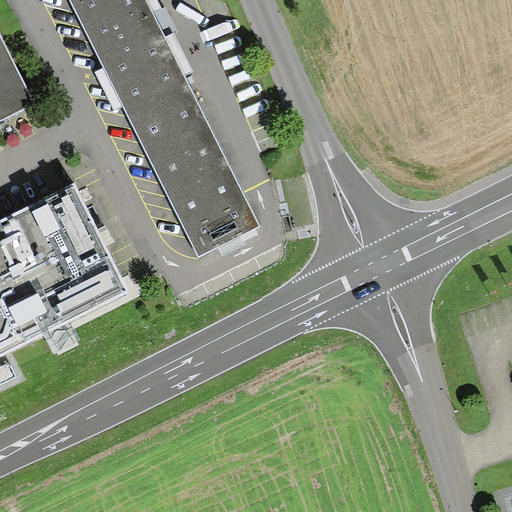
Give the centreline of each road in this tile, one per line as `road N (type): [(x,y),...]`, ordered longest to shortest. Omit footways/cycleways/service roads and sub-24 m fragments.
road 1 (primary): [(375,269),(0,454)]
road 2 (residential): [(375,269),(258,0)]
road 3 (residential): [(375,269),(466,511)]
road 4 (residential): [(88,122),(177,281)]
road 5 (primary): [(511,203),(375,269)]
road 6 (residential): [(26,0),(88,122)]
